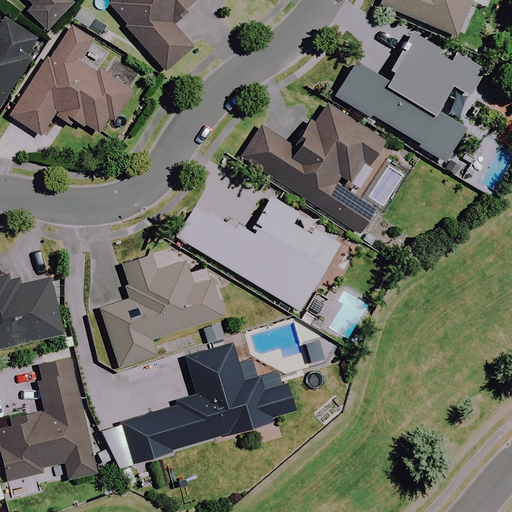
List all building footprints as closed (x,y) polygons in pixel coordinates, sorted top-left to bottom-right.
[(25,0),(33,7),(26,14),(45,31),(72,3),(68,0),(25,0)] [(104,0),(162,72),(191,49),(171,24),(187,12),(185,8),(193,2),(191,0),(104,0)] [(487,0),(382,0),(380,7),(454,38),(469,2),(484,9),(487,0)] [(0,103),(27,61),(25,59),(37,41),(3,20),(0,24),(0,103)] [(83,131),(85,128),(95,134),(105,118),(111,122),(131,92),(83,61),(94,45),(70,29),(49,61),(46,59),(8,117),(39,137),(52,118),(71,131),(75,126),(83,131)] [(451,59),(414,37),(387,84),(351,63),(332,96),(443,161),(462,129),(435,113),(450,87),(467,98),(483,72),(454,55),(451,59)] [(382,142),(326,105),(314,123),(311,121),(292,149),(260,127),(240,158),(356,235),(377,204),(347,184),(361,163),(366,167),(382,142)] [(297,213),(271,196),(246,238),(194,206),(175,237),(297,311),(337,245),(307,227),(303,233),(290,225),(297,213)] [(154,272),(149,256),(121,265),(132,299),(98,310),(117,368),(155,355),(150,340),(221,317),(209,281),(191,287),(183,263),(154,272)] [(9,273),(0,274),(0,349),(61,336),(48,279),(21,285),(19,276),(10,278),(9,273)] [(367,305),(344,293),(324,328),(347,341),(367,305)] [(241,382),(230,345),(185,358),(197,395),(175,402),(176,406),(120,424),(132,464),(293,414),(284,385),(260,392),(255,378),(241,382)] [(94,475),(67,359),(34,366),(45,411),(0,421),(0,451),(7,483),(41,475),(40,469),(64,464),(68,481),(94,475)]
